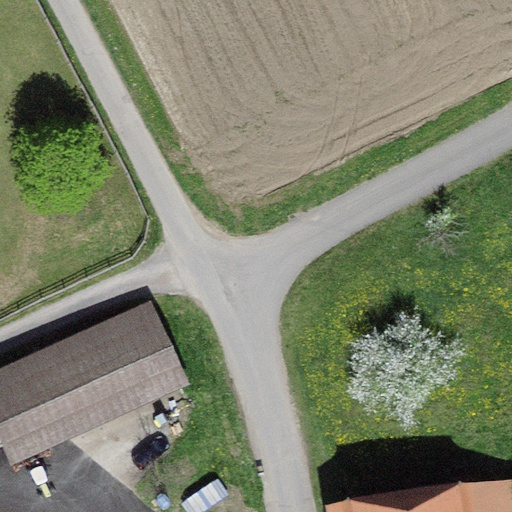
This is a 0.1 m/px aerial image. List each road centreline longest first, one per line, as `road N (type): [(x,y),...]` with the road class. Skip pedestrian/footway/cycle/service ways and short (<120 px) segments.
road 1 (residential): [(56,0),(216,279),(276,511)]
road 2 (track): [(511,137),(331,234),(216,279),(134,295),(0,355)]
